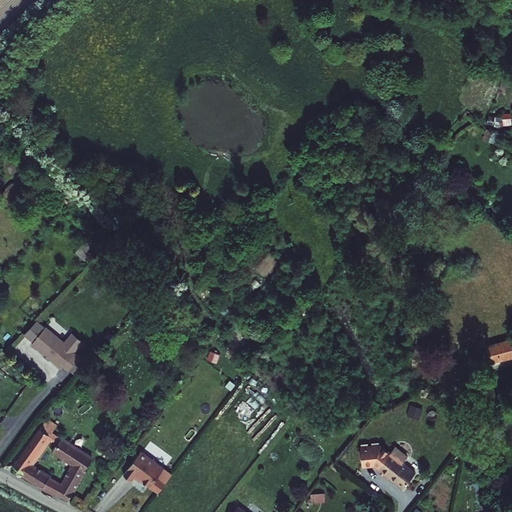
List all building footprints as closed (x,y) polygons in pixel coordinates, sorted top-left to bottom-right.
[(35,314),(23,328),(32,336),(32,337),(58,363),(59,361),(65,367),(76,355),(71,350),(81,340),(71,330),(62,339),(45,323),(35,314)] [(511,335),(492,339),(496,356),(511,352),(511,335)] [(68,500),(93,457),(53,431),(57,425),(48,419),(41,427),(13,466),(23,472),(21,475),(42,488),(44,486),(68,500)] [(378,445),(358,447),(360,467),(373,465),(376,468),(375,470),(386,479),(388,476),(402,486),(413,471),(400,461),(405,455),(393,446),(388,452),(378,445)] [(171,471),(140,448),(122,472),(131,478),(135,473),(157,490),(171,471)] [(247,511),(235,503),(228,511),(247,511)]
